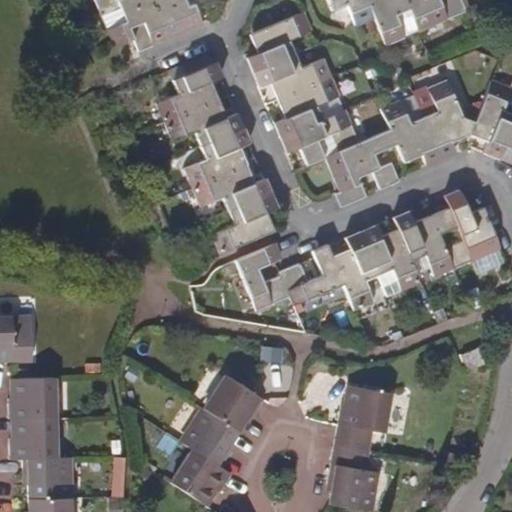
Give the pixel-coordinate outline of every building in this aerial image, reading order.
[(93,0),(114,47),(127,40),(132,38),(138,51),(166,39),(148,0),(93,0)] [(148,0),(166,39),(201,24),(193,4),(186,7),(183,0),(148,0)] [(328,0),(332,9),(346,4),(354,25),(374,17),(366,0),(328,0)] [(404,0),(366,0),(374,17),(385,44),(390,43),(404,36),(394,14),(408,9),(404,0)] [(404,0),(408,9),(418,30),(434,24),(464,11),(459,0),(404,0)] [(244,57),(250,72),(293,54),(286,39),(307,31),(300,13),(248,35),(256,52),(244,57)] [(250,72),(256,86),(267,81),(276,100),(328,77),(321,59),(299,68),(293,54),(250,72)] [(221,76),(214,62),(209,64),(206,57),(169,73),(178,94),(156,104),(164,122),(217,99),(210,81),(221,76)] [(273,123),(278,137),(321,118),(315,105),(336,96),(328,77),(276,100),(284,119),(273,123)] [(484,150),(498,156),(511,120),(511,114),(500,110),(508,89),(489,80),(472,122),(468,134),(487,143),(484,150)] [(446,156),(453,152),(449,141),(468,134),(472,122),(458,117),(443,82),(426,89),(435,110),(420,116),(438,157),(445,153),(446,156)] [(242,127),(237,113),(225,118),(217,99),(164,122),(172,141),(194,131),(199,145),(242,127)] [(424,163),(438,157),(420,116),(406,122),(397,101),(379,109),(388,130),(394,144),(401,161),(419,154),(424,163)] [(324,157),(337,151),(356,143),(342,110),(321,118),(278,137),(284,151),(296,147),(304,166),(322,158),(324,157)] [(511,161),(511,120),(498,156),(511,162),(511,161)] [(248,141),(242,127),(199,145),(206,159),(184,169),(192,188),(245,164),(237,147),(248,141)] [(397,182),(395,177),(389,163),(377,169),(370,153),(394,144),(388,130),(356,143),(337,151),(324,157),(339,191),(358,183),(355,177),(370,171),(379,190),(397,182)] [(271,193),(265,179),(254,184),(245,164),(192,188),(200,206),(222,196),(228,211),(271,193)] [(339,207),(364,197),(358,183),(339,191),(334,194),(339,207)] [(500,248),(483,208),(468,214),(458,190),(456,190),(443,195),(449,208),(431,215),(439,234),(455,227),(460,240),(445,247),(453,267),(500,248)] [(221,251),(273,229),(266,211),(277,207),(271,193),(228,211),(233,225),(212,233),(221,251)] [(407,210),(392,216),(396,230),(410,260),(425,254),(434,276),(453,267),(445,247),(439,234),(431,215),(412,223),(407,210)] [(373,224),(359,230),(378,274),(391,269),(400,289),(417,283),(408,261),(410,260),(396,230),(378,237),(373,224)] [(359,230),(344,236),(349,248),(332,255),(343,283),(355,309),(372,301),(363,280),(378,274),(359,230)] [(237,259),(236,259),(257,309),(290,294),(282,275),(264,283),(258,266),(276,259),(281,257),(275,242),(237,259)] [(313,249),(315,255),(323,274),(307,281),(299,262),(280,270),(282,275),(290,294),(293,304),(343,283),(332,255),(327,243),(313,249)] [(0,359),(12,359),(12,349),(11,317),(0,317),(0,359)] [(485,363),(478,347),(461,354),(468,370),(485,363)] [(253,417),(263,400),(224,375),(203,408),(238,430),(248,415),(253,417)] [(54,377),(38,377),(12,377),(13,397),(8,397),(9,418),(13,418),(54,417),(54,377)] [(335,443),(369,450),(372,431),(383,432),(389,393),(350,386),(346,405),(341,404),(338,424),(335,443)] [(182,442),(193,449),(220,467),(231,450),(227,447),(238,430),(203,408),(182,442)] [(54,417),(13,418),(14,438),(9,437),(9,458),(22,458),(54,457),(54,417)] [(332,484),(328,503),(343,506),(369,510),(376,471),(365,470),(369,450),(335,443),(327,483),(332,484)] [(230,474),(220,467),(193,449),(171,483),(205,505),(216,488),(220,491),(230,474)] [(28,478),(28,498),(71,497),(70,457),(54,457),(22,458),(22,478),(28,478)] [(70,511),(71,497),(28,498),(28,511),(70,511)]
